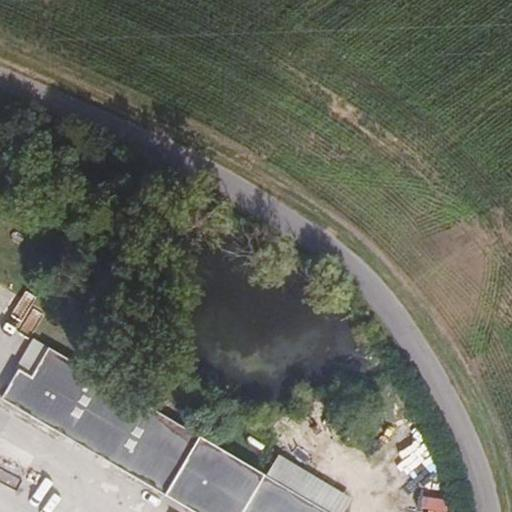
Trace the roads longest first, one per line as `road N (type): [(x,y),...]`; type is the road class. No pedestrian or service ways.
road 1 (tertiary): [(0,79),(136,139),(330,247),(388,306),(434,379),(474,454),(482,511)]
road 2 (unknown): [(0,428),(131,511)]
